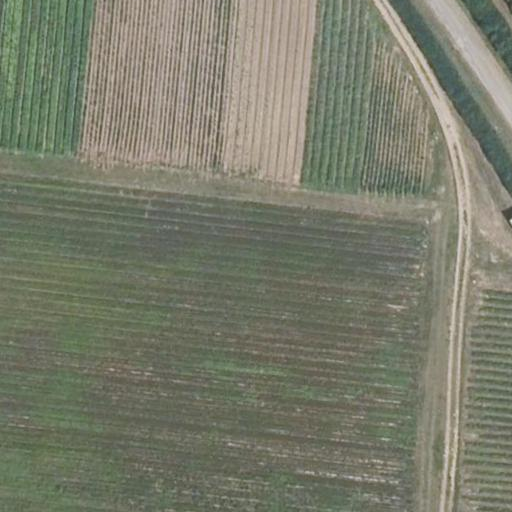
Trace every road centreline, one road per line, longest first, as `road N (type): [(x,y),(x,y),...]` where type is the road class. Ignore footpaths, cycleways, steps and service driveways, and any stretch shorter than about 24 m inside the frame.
road 1 (track): [(0,156),(460,201)]
road 2 (track): [(451,116),(460,201),(438,511)]
road 3 (track): [(379,0),(511,205)]
road 4 (track): [(511,115),(434,0)]
